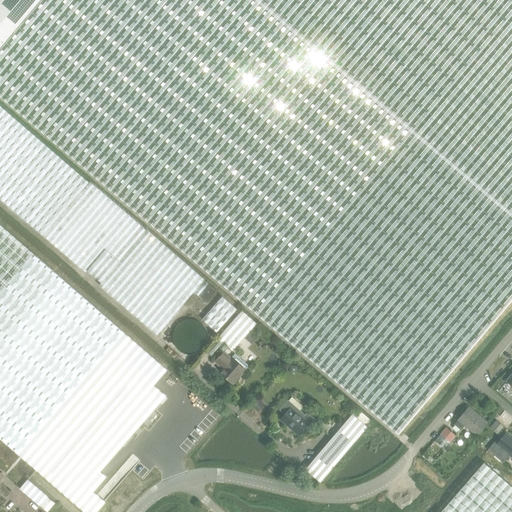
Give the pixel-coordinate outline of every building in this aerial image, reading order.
[(0,0),(0,96),(398,434),(511,299),(511,209),(265,0),(0,0)] [(511,0),(265,0),(511,209),(511,0)] [(206,303),(217,291),(89,183),(0,106),(0,199),(85,273),(87,271),(100,283),(99,285),(157,336),(194,293),(198,297),(199,296),(206,303)] [(0,224),(0,437),(85,511),(97,511),(106,502),(94,491),(107,476),(101,471),(166,396),(154,385),(167,370),(0,224)] [(237,309),(222,296),(201,320),(216,333),(237,309)] [(242,311),(217,338),(232,351),(257,323),(242,311)] [(205,340),(205,339),(205,336),(204,334),(203,331),(201,329),(199,327),(196,326),(192,324),(190,324),(188,324),(185,325),(182,327),(180,328),(178,330),(177,333),(176,335),(175,338),(175,341),(176,344),(177,347),(179,349),(181,351),(183,353),(186,354),(189,354),(192,354),(195,353),(198,352),(201,350),(203,347),(204,345),(205,342),(205,340)] [(235,353),(231,358),(223,351),(214,361),(221,368),(218,372),(233,385),(235,383),(237,382),(239,379),(240,378),(248,369),(248,365),(235,353)] [(257,397),(250,405),(257,410),(263,402),(257,397)] [(299,436),(307,427),(311,430),(318,422),(307,412),(304,415),(300,410),(303,407),(292,397),(289,401),(288,400),(279,410),(285,415),(281,420),(299,436)] [(469,408),(459,420),(454,425),(460,430),(464,425),(475,435),(486,423),(469,408)] [(354,415),(343,428),(333,420),(327,426),(337,434),(306,471),(320,482),(367,427),(354,415)] [(497,435),(504,427),(495,420),(488,428),(497,435)] [(449,443),(456,436),(445,427),(439,435),(440,435),(449,443)] [(495,441),(487,449),(503,463),(509,457),(510,456),(511,457),(511,439),(506,434),(497,444),(495,441)] [(435,440),(435,441),(444,449),(449,443),(440,435),(435,440)] [(28,479),(19,489),(47,511),(55,503),(28,479)]
